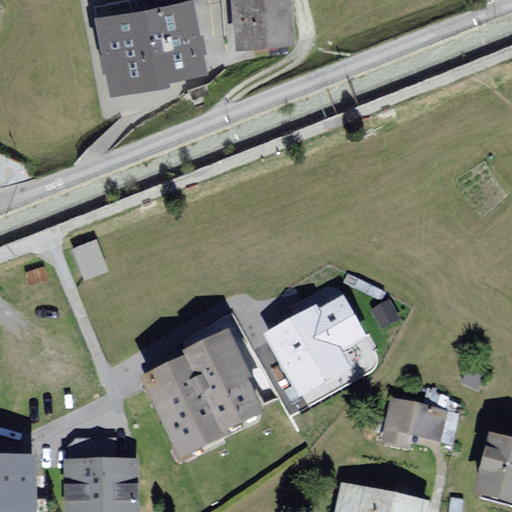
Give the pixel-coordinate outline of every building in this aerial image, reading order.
[(287,0),(235,0),(240,46),(292,41),(287,0)] [(187,11),(95,29),(106,86),(198,68),(187,11)] [(72,248),(84,280),(109,271),(97,238),(72,248)] [(343,279),(258,322),(297,398),(382,354),(343,279)] [(227,332),(142,376),(181,451),(266,408),(227,332)] [(452,413),(390,398),(382,432),(444,447),(452,413)] [(511,437),(490,433),(477,497),(511,504),(511,437)] [(28,456),(0,457),(0,511),(31,511),(28,456)] [(134,459),(66,460),(67,511),(134,510),(134,459)] [(423,511),(425,501),(344,483),(337,511),(423,511)]
